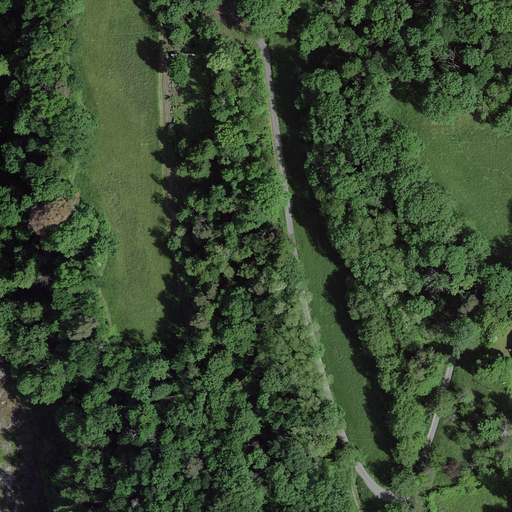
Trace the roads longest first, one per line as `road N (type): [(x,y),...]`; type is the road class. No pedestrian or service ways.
road 1 (track): [(230,0),(265,48),(297,269),(342,435),(369,480),(390,495),(410,489),(464,328),(511,286)]
road 2 (track): [(24,0),(19,166),(0,189)]
